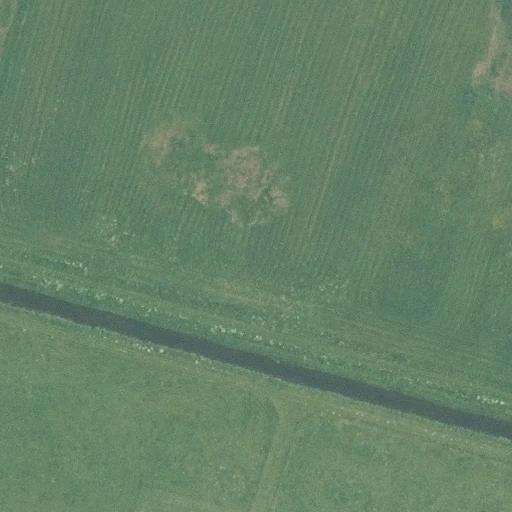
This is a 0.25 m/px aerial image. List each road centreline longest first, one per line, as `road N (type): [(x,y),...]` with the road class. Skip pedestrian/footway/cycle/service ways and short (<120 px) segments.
road 1 (track): [(511,417),(0,272)]
road 2 (track): [(511,457),(0,314)]
